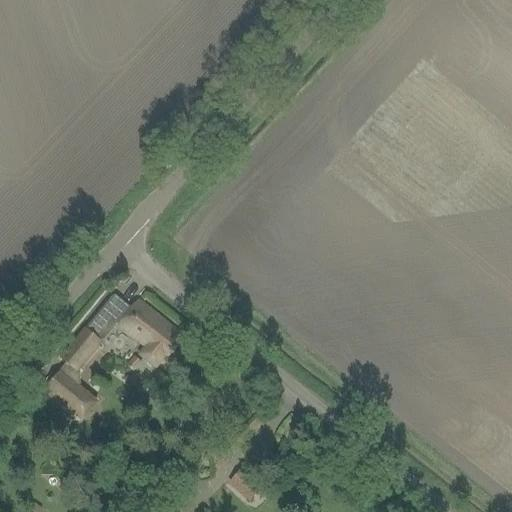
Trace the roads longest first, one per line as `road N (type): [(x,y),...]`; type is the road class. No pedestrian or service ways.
road 1 (unclassified): [(444,511),(117,247)]
road 2 (residential): [(117,247),(339,0)]
road 3 (residential): [(0,372),(117,247)]
